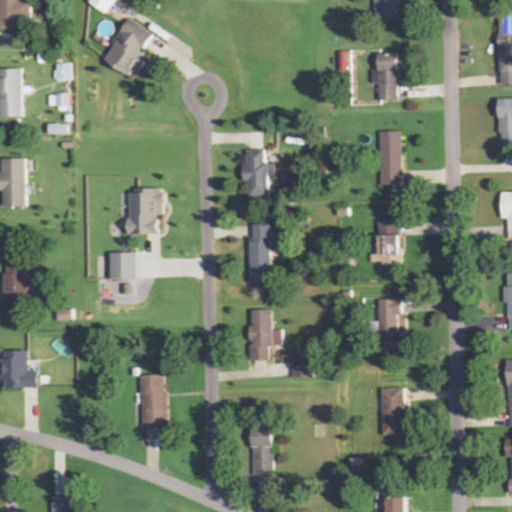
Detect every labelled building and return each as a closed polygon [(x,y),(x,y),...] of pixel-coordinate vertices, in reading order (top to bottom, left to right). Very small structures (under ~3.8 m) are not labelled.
[(36,0),(4,0),(5,30),(27,29),(27,19),(37,19),(36,0)] [(112,14),(120,0),(96,0),(95,3),(112,14)] [(375,0),(375,21),(400,21),(399,0),(375,0)] [(511,84),(511,9),(499,10),(500,84),(511,84)] [(164,37),(138,19),(111,58),(138,76),(164,37)] [(374,84),(379,84),(380,100),(401,99),(398,53),(377,53),(378,70),(373,70),(374,84)] [(76,64),(63,64),(62,80),(76,80),(76,64)] [(5,117),(28,117),(27,69),(2,69),(3,93),(4,93),(5,117)] [(61,94),(61,111),(73,111),(73,94),(61,94)] [(511,146),(511,98),(498,99),(499,147),(511,146)] [(75,125),(57,124),(57,134),(74,135),(75,125)] [(381,132),(383,185),(404,185),(402,131),(381,132)] [(250,197),(269,197),(269,174),(276,174),(276,164),(266,164),(266,150),(248,150),(248,166),(243,166),(242,181),(250,181),(250,197)] [(32,207),(33,159),(6,158),(6,191),(11,191),(10,206),(32,207)] [(508,219),(509,239),(511,239),(511,192),(501,193),(502,219),(508,219)] [(135,196),(136,235),(169,234),(168,195),(135,196)] [(398,222),(377,222),(377,255),(399,255),(398,222)] [(271,225),(251,224),(250,283),(270,283),(271,225)] [(142,278),(142,252),(117,253),(117,278),(142,278)] [(402,299),(379,300),(379,353),(403,353),(403,334),(398,334),(398,315),(402,315),(402,299)] [(269,361),(269,346),(283,346),(282,330),(273,330),(272,310),(249,311),(251,361),(269,361)] [(45,388),(45,372),(34,372),(34,351),(8,352),(9,389),(45,388)] [(293,354),(293,378),(314,378),(313,353),(293,354)] [(171,375),(146,375),(146,425),(172,425),(171,375)] [(383,437),(406,436),(405,388),(382,389),(383,437)] [(254,476),(273,475),(273,429),(249,429),(249,448),(253,447),(254,476)] [(82,511),(82,497),(59,497),(59,511),(82,511)] [(405,511),(405,498),(383,499),(383,511),(405,511)]
